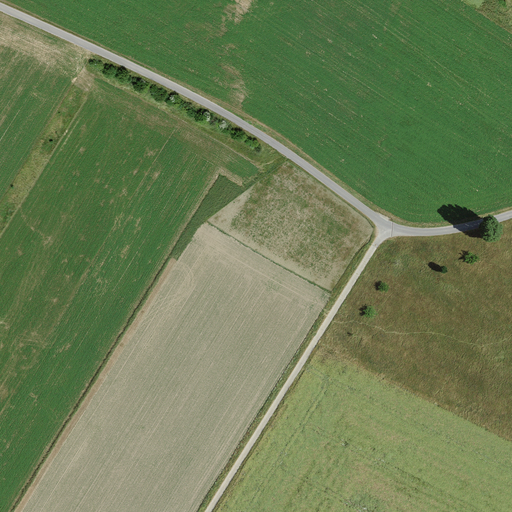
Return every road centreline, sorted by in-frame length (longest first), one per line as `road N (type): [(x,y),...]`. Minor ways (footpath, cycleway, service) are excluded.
road 1 (track): [(511,221),(436,238),(388,233),(275,146),(0,9)]
road 2 (track): [(388,233),(206,511)]
